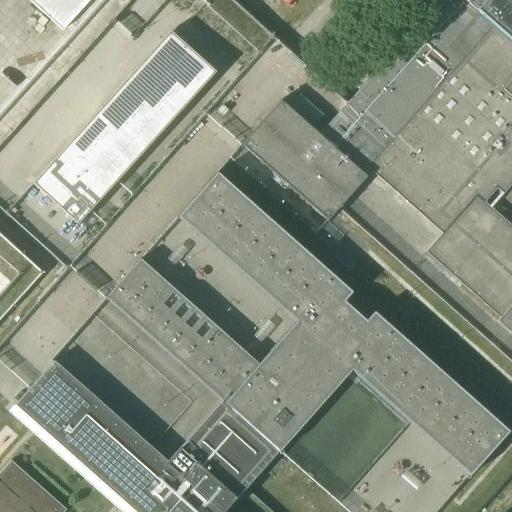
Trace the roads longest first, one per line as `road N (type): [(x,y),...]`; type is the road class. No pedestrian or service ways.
road 1 (unknown): [(324,0),(301,41),(85,271)]
road 2 (unknown): [(153,0),(0,182)]
